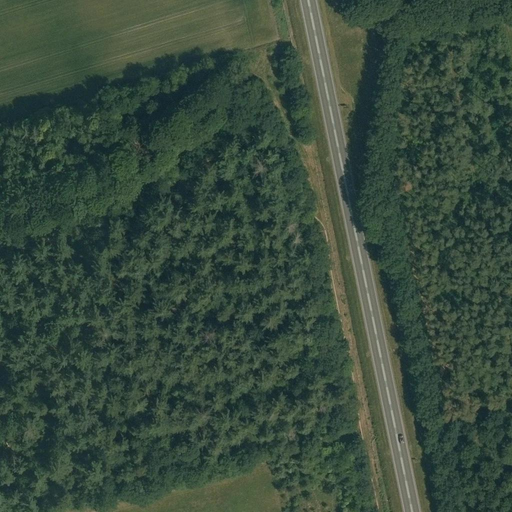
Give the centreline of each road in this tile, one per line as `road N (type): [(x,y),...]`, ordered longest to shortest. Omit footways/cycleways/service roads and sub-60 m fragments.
road 1 (trunk): [(412,511),(308,0)]
road 2 (track): [(0,206),(114,172),(160,142)]
